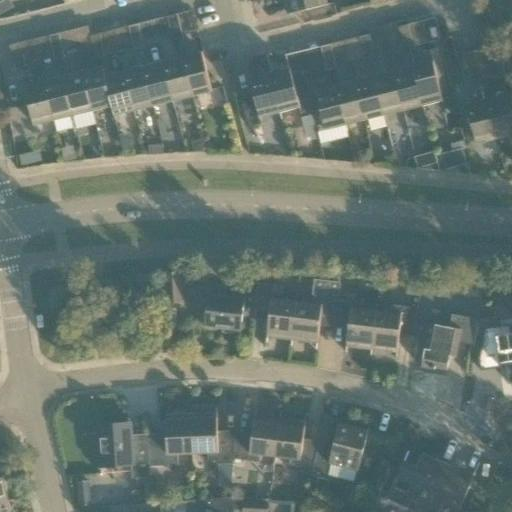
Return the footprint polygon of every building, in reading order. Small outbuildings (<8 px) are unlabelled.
[(5,0),(0,0),(0,15),(11,9),(5,0)] [(327,0),(285,0),(289,16),(308,11),(311,23),(338,16),(335,4),(329,5),(327,0)] [(170,30),(181,27),(178,15),(168,18),(170,30)] [(132,39),(142,37),(139,25),(129,27),(132,39)] [(402,40),(412,38),(409,26),(399,28),(402,40)] [(173,41),(183,39),(181,27),(170,30),(173,41)] [(52,48),(62,46),(60,34),(49,37),(52,48)] [(93,49),(103,46),(100,35),(90,37),(93,49)] [(363,50),(373,47),(370,36),(360,38),(363,50)] [(135,51),(145,49),(142,37),(132,39),(135,51)] [(405,52),(415,50),(412,38),(402,40),(405,52)] [(41,62),(35,40),(10,46),(13,58),(23,55),(26,66),(41,62)] [(324,60),(334,57),(331,45),(321,48),(324,59),(324,60)] [(55,60),(65,58),(62,46),(52,48),(55,60)] [(96,61),(106,58),(103,46),(93,49),(96,61)] [(366,62),(376,59),(373,47),(363,50),(366,62)] [(424,107),(443,102),(440,90),(446,88),(437,49),(425,52),(428,64),(414,67),(424,107)] [(482,79),(494,76),(487,49),(475,52),(482,79)] [(470,82),(482,79),(475,52),(463,55),(470,82)] [(192,97),(213,92),(203,53),(183,58),(192,97)] [(26,66),(23,55),(13,58),(16,70),(26,67),(26,66)] [(332,70),(337,69),(334,57),(324,60),(328,72),(332,70)] [(174,102),(192,97),(183,58),(164,63),(174,102)] [(324,60),(324,59),(308,63),(310,72),(313,81),(334,76),(332,70),(328,72),(324,60)] [(154,106),(174,102),(164,63),(145,67),(154,106)] [(105,77),(106,77),(103,67),(84,72),(93,112),(113,107),(113,106),(105,77)] [(135,111),(154,106),(145,67),(125,72),(135,111)] [(405,111),(424,107),(414,67),(394,72),(405,111)] [(271,74),(280,113),(300,108),(302,115),(314,112),(311,99),(304,72),(292,75),(290,69),(271,74)] [(74,116),(93,112),(84,72),(65,77),(74,116)] [(115,116),(135,111),(125,72),(106,77),(105,77),(113,106),(113,107),(115,116)] [(385,116),(405,111),(394,72),(375,77),(385,116)] [(261,118),(280,113),(271,74),(250,79),(255,98),(243,101),(250,128),(262,125),(261,118)] [(55,121),(45,82),(39,83),(37,76),(23,80),(34,126),(55,121)] [(55,121),(74,116),(65,77),(45,82),(55,121)] [(366,121),(385,116),(375,77),(356,82),(366,121)] [(346,126),(366,121),(356,82),(337,86),(346,126)] [(326,131),(346,126),(337,86),(316,91),(326,131)] [(497,140),(511,136),(511,114),(507,96),(487,101),(497,140)] [(477,145),(497,140),(487,101),(467,106),(477,145)] [(302,119),(305,130),(316,127),(313,116),(302,119)] [(32,164),(30,153),(19,156),(22,167),(32,164)] [(402,154),(394,156),(397,167),(406,168),(402,154)] [(186,302),(184,273),(162,274),(164,303),(186,302)] [(338,299),(339,293),(340,283),(315,280),(313,304),(297,302),(293,340),(318,343),(321,319),(335,320),(338,299)] [(255,317),(256,311),(260,284),(238,281),(236,299),(209,296),(206,326),(242,331),(243,316),(255,317)] [(287,301),(289,287),(260,284),(256,311),(271,312),(268,337),(293,340),(297,302),(287,301)] [(363,302),(338,299),(335,320),(350,322),(347,346),(372,349),(377,311),(362,309),(363,302)] [(480,304),(471,302),(468,315),(478,317),(480,304)] [(415,330),(417,309),(393,306),(392,312),(377,311),(372,349),(398,352),(401,328),(415,330)] [(459,342),(472,345),(477,320),(453,315),(450,328),(430,324),(422,367),(435,370),(436,368),(448,370),(450,356),(456,357),(459,342)] [(486,328),(479,360),(480,365),(481,371),(506,367),(508,384),(511,383),(511,332),(511,333),(510,325),(486,328)] [(219,439),(217,414),(192,416),(193,454),(208,453),(208,465),(219,464),(219,474),(222,474),(223,483),(232,482),(232,478),(233,464),(234,460),(235,438),(219,439)] [(178,454),(193,454),(192,416),(166,417),(167,441),(148,442),(150,467),(179,466),(178,454)] [(276,457),(281,419),(256,416),(253,440),(235,438),(234,460),(253,462),(260,463),(261,455),(276,457)] [(319,448),(304,447),(307,422),(281,419),(276,457),(291,459),(290,467),(304,468),(304,475),(311,475),(312,469),(313,469),(319,448)] [(313,469),(313,470),(328,474),(331,463),(359,470),(369,431),(340,423),(336,438),(323,435),(319,448),(313,469)] [(150,467),(148,442),(148,435),(131,436),(130,425),(99,427),(101,466),(132,464),(133,479),(150,478),(150,467)] [(440,511),(445,502),(460,509),(475,476),(424,453),(418,467),(405,461),(388,499),(417,511),(440,511)] [(92,505),(91,496),(78,497),(79,506),(92,505)] [(243,499),(231,498),(188,502),(187,511),(235,511),(243,511),(243,499)] [(250,511),(274,511),(275,498),(251,498),(250,511)] [(174,511),(174,503),(162,504),(162,511),(174,511)]
